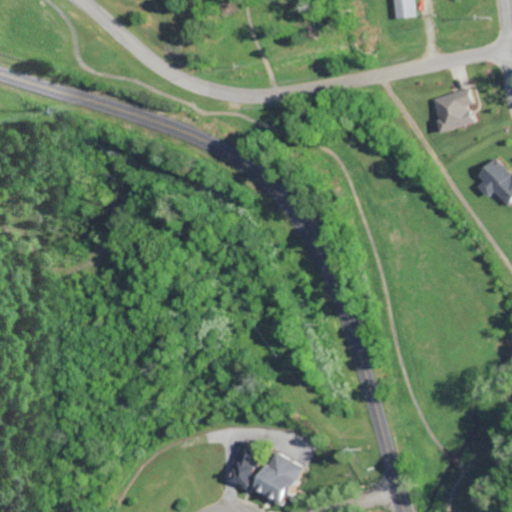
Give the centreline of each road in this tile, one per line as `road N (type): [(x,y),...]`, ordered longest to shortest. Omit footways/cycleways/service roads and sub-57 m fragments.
road 1 (secondary): [(403,511),(348,318),(287,211),(228,159),(189,138),(0,75)]
road 2 (residential): [(79,0),(174,75),(260,100),(505,48)]
road 3 (track): [(149,124),(142,171),(113,245),(85,270),(59,274)]
